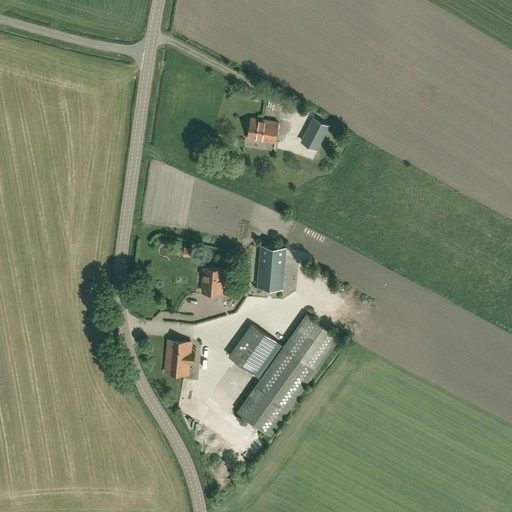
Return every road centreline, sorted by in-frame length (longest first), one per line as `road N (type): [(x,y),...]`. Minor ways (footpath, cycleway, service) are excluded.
road 1 (tertiary): [(200,511),(189,470),(131,359),(121,314),(148,54)]
road 2 (unclassified): [(0,18),(148,54)]
